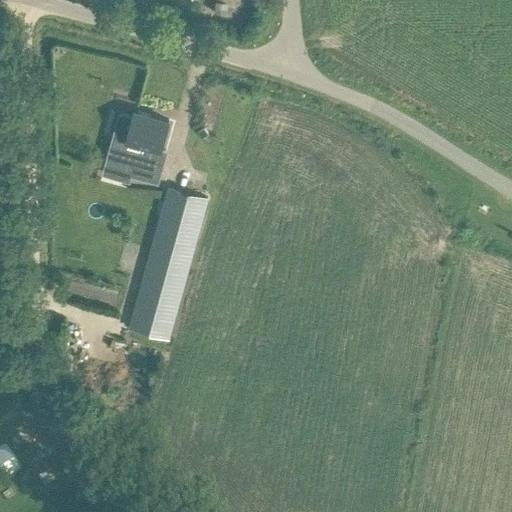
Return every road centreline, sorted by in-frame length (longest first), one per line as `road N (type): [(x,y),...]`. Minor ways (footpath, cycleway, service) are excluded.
road 1 (unclassified): [(23,0),(50,402),(150,511)]
road 2 (unclassified): [(511,189),(390,115),(282,71)]
road 3 (unclassified): [(282,71),(37,0)]
